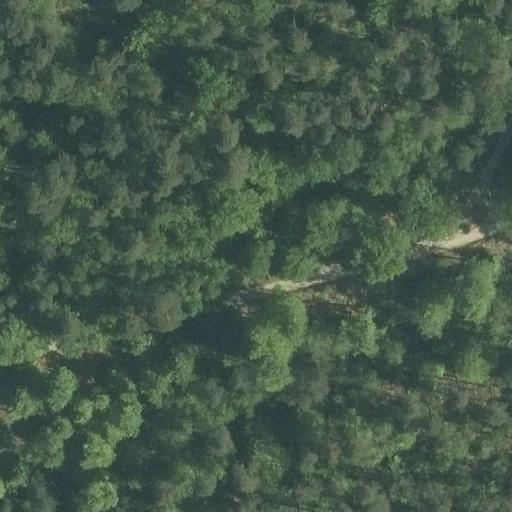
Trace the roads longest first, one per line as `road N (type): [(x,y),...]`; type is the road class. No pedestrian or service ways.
road 1 (track): [(0,362),(450,245),(511,215)]
road 2 (track): [(450,245),(511,118)]
